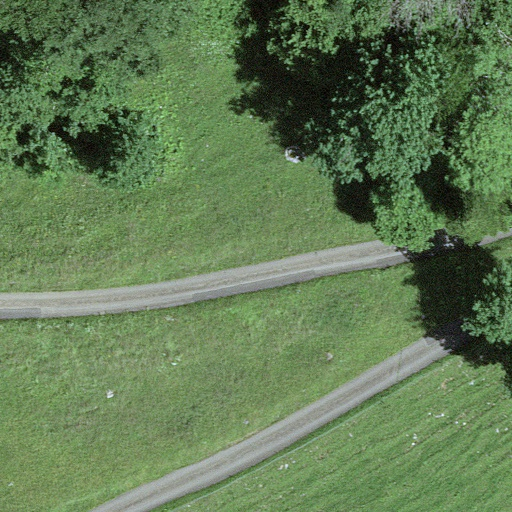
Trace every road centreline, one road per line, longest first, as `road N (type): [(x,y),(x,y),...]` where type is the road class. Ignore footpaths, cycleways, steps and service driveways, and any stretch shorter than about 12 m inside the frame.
road 1 (residential): [(511,219),(156,292),(0,302)]
road 2 (residential): [(114,511),(295,425),(511,305)]
